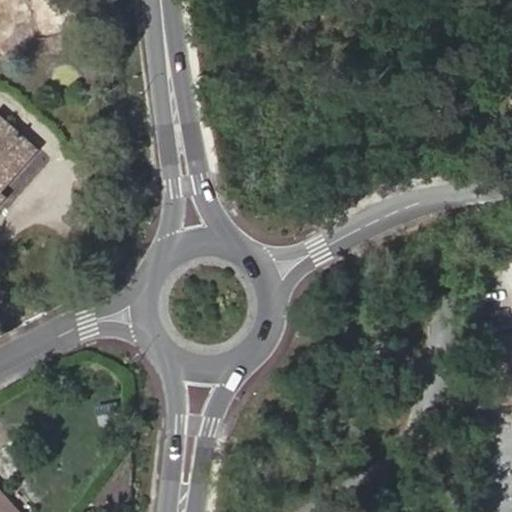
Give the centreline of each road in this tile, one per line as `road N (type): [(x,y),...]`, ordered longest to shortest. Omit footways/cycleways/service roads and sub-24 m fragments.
road 1 (residential): [(264,273),(416,208),(511,185)]
road 2 (secondary): [(192,242),(162,0)]
road 3 (residential): [(0,370),(144,305)]
road 4 (secondary): [(184,511),(205,368)]
road 5 (secondary): [(205,368),(238,360),(262,338),(272,306),(264,273)]
